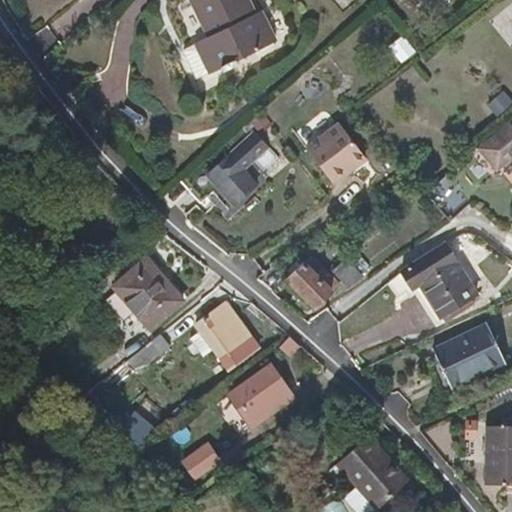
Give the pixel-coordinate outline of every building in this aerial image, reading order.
[(248,0),(192,0),(210,36),(197,43),(212,73),(276,41),(262,11),(255,14),(248,0)] [(388,39),(399,57),(414,48),(403,30),(388,39)] [(46,98),(0,37),(0,59),(3,64),(8,63),(24,86),(9,97),(23,116),(46,98)] [(511,125),(509,122),(484,143),(482,152),(493,164),(505,165),(511,158),(511,125)] [(330,140),(317,125),(309,131),(322,147),(330,140)] [(259,184),(233,155),(192,190),(203,202),(219,189),(234,205),(259,184)] [(452,185),(434,204),(453,221),(471,202),(452,185)] [(404,270),(405,272),(415,288),(421,284),(442,316),(477,293),(446,244),(404,270)] [(302,268),(293,277),(290,281),(317,307),(340,283),(314,256),(302,268)] [(183,300),(149,259),(115,287),(149,328),(183,300)] [(364,276),(349,260),(335,271),(351,287),(364,276)] [(289,272),(293,277),(302,268),(297,264),(289,272)] [(105,300),(122,318),(131,310),(115,292),(105,300)] [(195,325),(222,362),(254,339),(226,302),(195,325)] [(505,365),(487,323),(434,348),(436,353),(424,360),(440,396),(505,365)] [(61,342),(50,331),(38,342),(49,353),(61,342)] [(270,366),(232,393),(253,425),(293,397),(270,366)] [(67,388),(78,397),(99,380),(91,371),(67,388)] [(511,485),(511,427),(488,427),(486,484),(511,485)] [(378,509),(408,482),(369,438),(339,464),(378,509)] [(207,440),(192,454),(209,471),(223,458),(207,440)]
